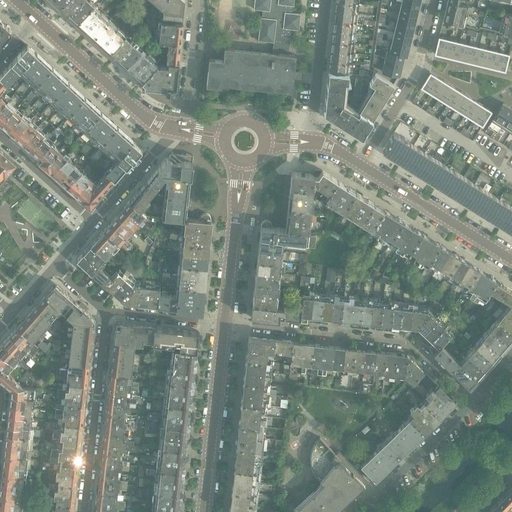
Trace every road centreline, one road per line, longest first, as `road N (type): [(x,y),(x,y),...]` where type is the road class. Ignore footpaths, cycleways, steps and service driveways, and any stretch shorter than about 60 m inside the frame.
road 1 (residential): [(470,406),(400,337),(224,324)]
road 2 (residential): [(83,511),(106,312)]
road 3 (tertiary): [(203,511),(224,324)]
road 4 (tertiary): [(511,260),(359,164)]
road 5 (tertiary): [(176,129),(148,120),(37,20)]
road 6 (tertiary): [(224,324),(243,161)]
road 7 (residential): [(310,144),(325,0)]
road 8 (residential): [(470,406),(373,511)]
road 9 (residential): [(176,129),(185,117),(198,0)]
road 10 (residential): [(399,102),(511,173)]
road 11 (residential): [(0,138),(94,222)]
road 12 (residential): [(94,222),(176,129)]
